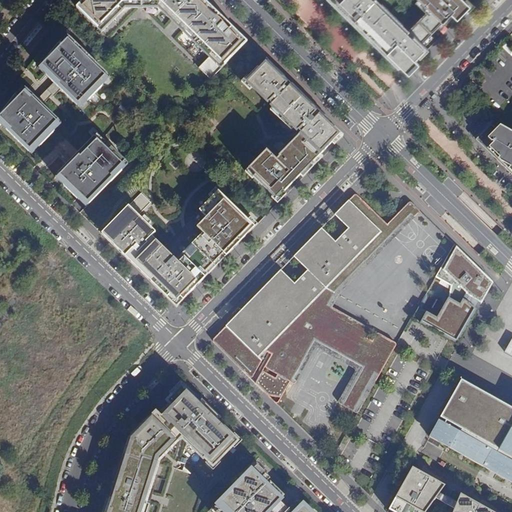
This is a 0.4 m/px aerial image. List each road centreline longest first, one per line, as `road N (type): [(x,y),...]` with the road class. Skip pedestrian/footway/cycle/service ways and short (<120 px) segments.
road 1 (residential): [(379,136),(180,341)]
road 2 (residential): [(0,169),(180,341)]
road 3 (residential): [(180,341),(353,511)]
road 4 (residential): [(180,341),(100,430),(70,511)]
road 5 (residential): [(245,0),(379,136)]
road 6 (residential): [(511,0),(379,136)]
road 7 (residential): [(511,262),(379,136)]
